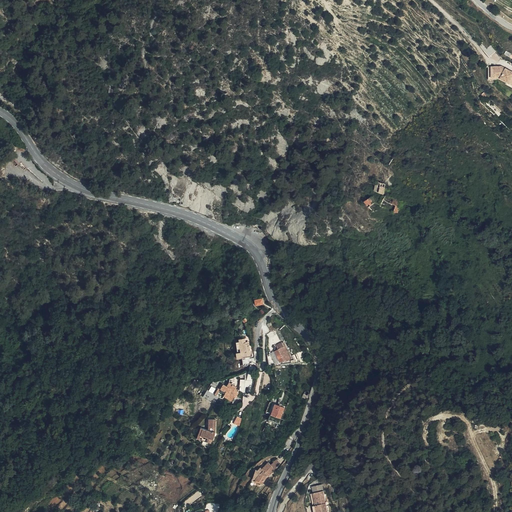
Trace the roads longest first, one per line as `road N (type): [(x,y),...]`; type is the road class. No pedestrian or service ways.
road 1 (tertiary): [(271,511),(319,366),(309,337),(275,306),(254,250),(202,221),(65,180),(0,109)]
road 2 (track): [(496,511),(495,487),(466,422),(432,420),(433,474)]
